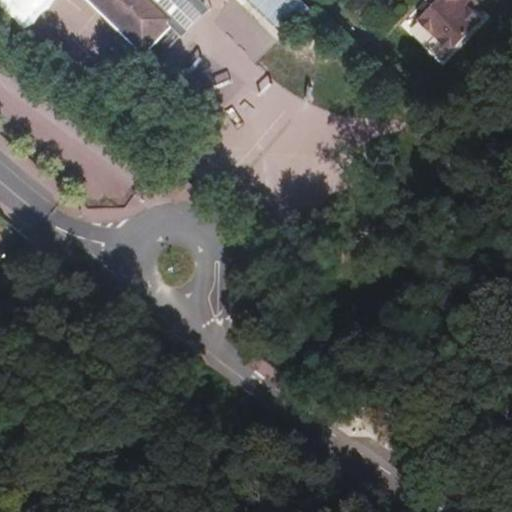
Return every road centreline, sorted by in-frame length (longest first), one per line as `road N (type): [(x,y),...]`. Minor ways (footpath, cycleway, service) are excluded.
road 1 (track): [(511,217),(313,424)]
road 2 (unclassified): [(192,305),(230,370),(344,441)]
road 3 (residential): [(0,181),(59,230),(136,249)]
road 4 (residential): [(192,305),(214,279),(205,238),(166,225),(136,249)]
